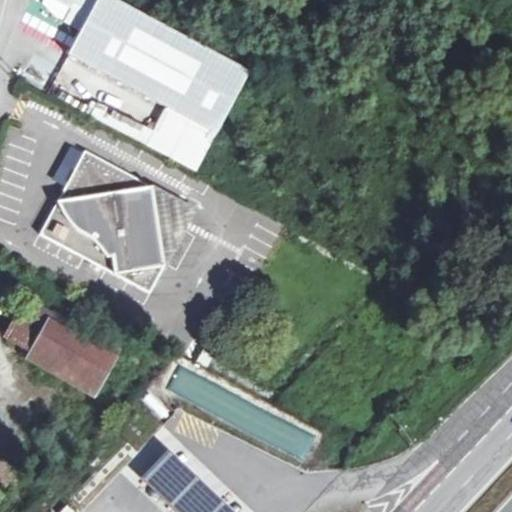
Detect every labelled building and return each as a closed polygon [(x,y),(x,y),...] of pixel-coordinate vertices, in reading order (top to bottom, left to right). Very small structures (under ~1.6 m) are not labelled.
[(187,122),(213,136),(247,75),(108,0),(48,0),(68,11),(62,24),(79,34),(66,58),(187,122)] [(47,95),(59,76),(30,59),(18,78),(47,95)] [(213,136),(187,122),(168,157),(195,172),(213,136)] [(35,235),(147,295),(173,245),(173,241),(171,238),(169,236),(164,235),(156,235),(154,218),(162,217),(168,212),(170,205),(169,201),(166,197),(80,150),(35,235)] [(74,332),(70,330),(59,323),(63,316),(24,294),(5,327),(10,338),(57,363),(74,332)] [(74,322),(70,330),(74,332),(115,356),(121,348),(74,322)] [(115,356),(74,332),(57,363),(98,387),(115,356)] [(253,511),(179,441),(167,429),(135,462),(148,474),(187,511),(253,511)] [(73,511),(61,500),(48,511),(73,511)]
